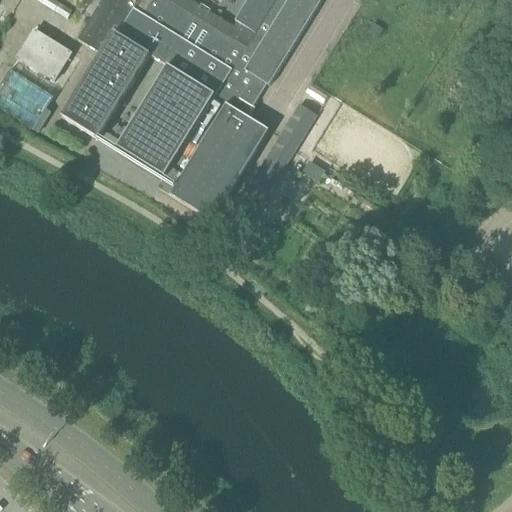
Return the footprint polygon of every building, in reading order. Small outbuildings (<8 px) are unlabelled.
[(58,0),(44,0),(43,2),(56,10),(61,2),(58,0)] [(82,87),(62,120),(98,143),(150,59),(192,85),(162,133),(163,133),(141,167),(188,197),(183,206),(214,225),(270,134),(251,123),(253,119),(249,117),(267,87),(269,89),(324,0),(253,0),(253,1),(251,0),(250,0),(236,24),(238,26),(235,30),(186,0),(104,0),(86,29),(78,43),(99,56),(101,57),(82,87)] [(73,55),(35,31),(16,61),(55,84),(73,55)] [(10,73),(0,89),(0,111),(39,135),(52,115),(47,111),(54,100),(10,73)] [(299,107),(261,169),(279,180),(317,118),(299,107)] [(273,190),(256,179),(235,213),(237,214),(243,218),(249,222),(252,224),(273,190)] [(237,214),(229,227),(241,234),(249,222),(243,218),(237,214)]
